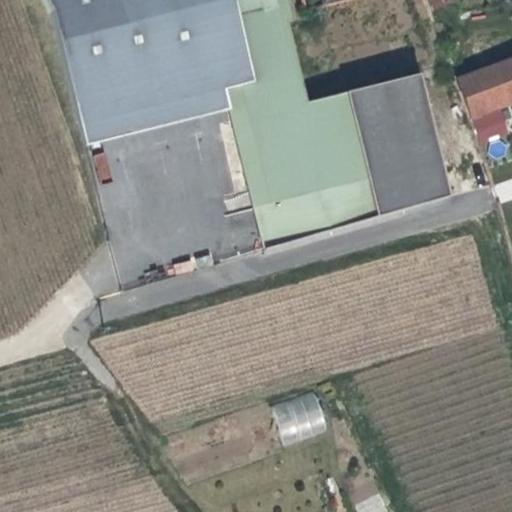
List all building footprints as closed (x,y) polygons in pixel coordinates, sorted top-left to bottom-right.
[(48,0),(57,15),(71,56),(102,48),(122,135),(233,110),(257,217),(370,189),(347,98),(309,108),(289,27),(296,25),(290,0),(301,0),(306,15),(310,14),(306,0),(48,0)] [(511,65),(459,84),(472,127),(511,111),(511,65)] [(498,121),(477,128),(485,151),(507,141),(498,121)] [(93,153),(96,180),(109,179),(106,152),(93,153)] [(313,391),(171,440),(184,479),(328,431),(313,391)]
